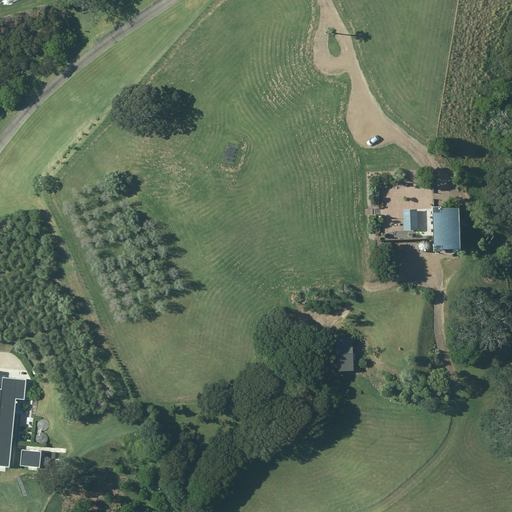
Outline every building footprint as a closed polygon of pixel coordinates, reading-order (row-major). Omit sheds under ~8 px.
[(457,250),(456,209),(438,210),(438,214),(431,215),(432,247),(438,247),(438,250),(457,250)] [(416,210),(402,211),(403,231),(416,231),(416,210)] [(355,370),(354,338),(338,339),(339,371),(355,370)] [(0,389),(0,467),(11,468),(17,400),(26,401),(28,381),(5,379),(4,390),(0,389)] [(26,451),(26,450),(22,449),(21,470),(26,470),(26,471),(42,472),(43,450),(39,450),(39,452),(26,451)]
